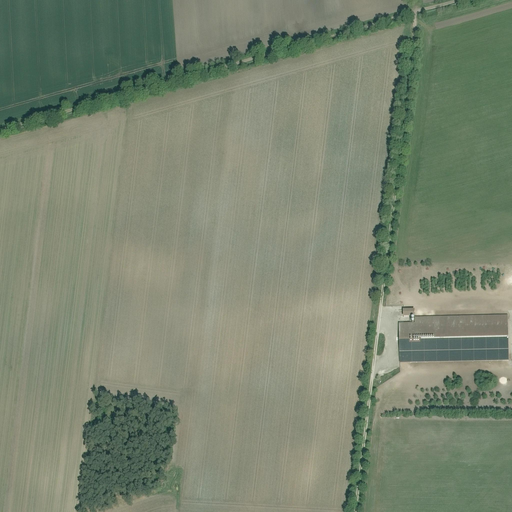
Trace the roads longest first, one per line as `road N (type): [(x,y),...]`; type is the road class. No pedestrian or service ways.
road 1 (track): [(416,0),(355,511)]
road 2 (track): [(466,0),(0,131)]
